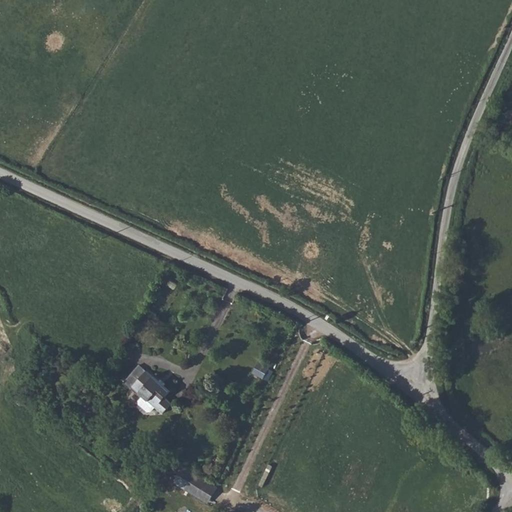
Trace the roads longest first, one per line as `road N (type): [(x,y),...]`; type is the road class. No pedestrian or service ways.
road 1 (unclassified): [(0,172),(295,311),(410,387)]
road 2 (unclassified): [(410,387),(431,331),(456,172),(511,43)]
road 3 (unclassified): [(410,387),(511,477)]
